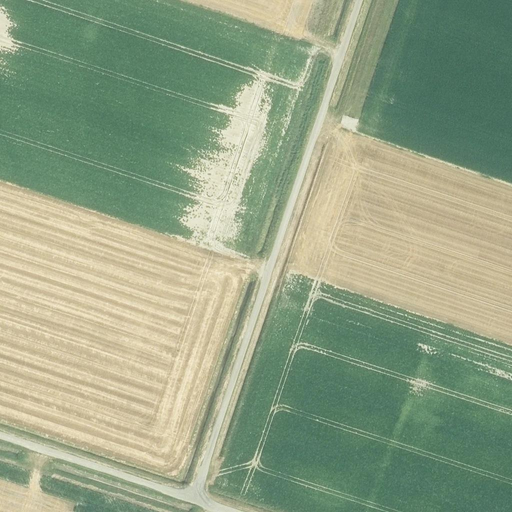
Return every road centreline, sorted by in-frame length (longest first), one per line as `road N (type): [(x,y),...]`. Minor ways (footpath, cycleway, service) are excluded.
road 1 (unclassified): [(194,498),(359,0)]
road 2 (unclassified): [(194,498),(0,435)]
